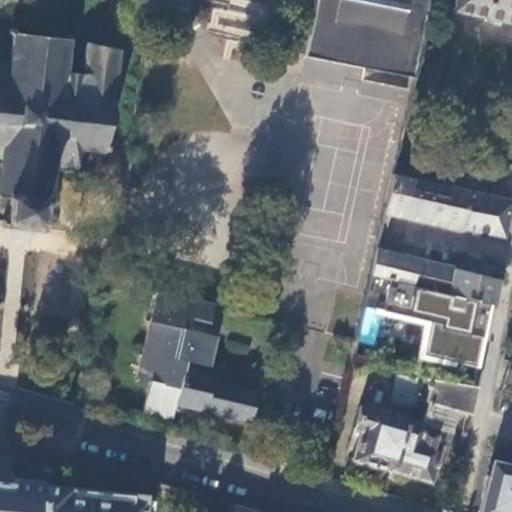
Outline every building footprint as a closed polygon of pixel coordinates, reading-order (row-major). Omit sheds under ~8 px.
[(317,0),(307,57),(412,79),(428,0),(317,0)] [(511,0),(455,0),(453,10),(511,23),(511,0)] [(51,200),(54,171),(76,174),(80,177),(84,174),(81,170),(83,150),(109,153),(110,148),(106,148),(107,144),(111,105),(115,105),(116,100),(112,99),(119,50),(85,44),(81,76),(63,74),(67,45),(70,39),(65,35),(62,39),(16,34),(9,29),(5,34),(10,38),(7,66),(0,65),(0,198),(0,212),(3,214),(3,221),(0,221),(0,227),(7,228),(7,226),(31,229),(30,231),(42,232),(42,226),(36,225),(39,203),(47,204),(50,208),(54,205),(51,200)] [(419,155),(397,149),(391,174),(413,180),(417,166),(419,155)] [(442,172),(491,183),(494,169),(446,157),(442,172)] [(425,182),(429,168),(417,166),(413,180),(425,182)] [(462,228),(469,193),(425,182),(413,180),(391,174),(382,214),(461,233),(462,228)] [(469,193),(462,228),(503,238),(511,203),(469,193)] [(109,264),(120,256),(121,242),(109,240),(96,238),(93,262),(109,264)] [(447,294),(454,266),(375,248),(368,276),(447,294)] [(490,306),(491,306),(497,282),(492,281),(495,269),(478,266),(476,272),(454,266),(447,294),(447,296),(484,304),(490,306)] [(447,294),(368,276),(365,289),(364,295),(361,308),(429,322),(421,356),(470,367),(473,349),(484,304),(447,296),(447,294)] [(212,311),(155,297),(148,324),(151,325),(137,382),(149,385),(141,416),(172,423),(176,409),(249,427),(256,397),(210,386),(211,381),(183,374),(186,364),(208,370),(215,340),(187,334),(189,323),(208,328),(212,311)] [(480,351),(490,306),(484,304),(473,349),(480,351)] [(511,370),(507,370),(502,387),(511,388),(511,370)] [(434,383),(452,386),(454,375),(437,372),(434,383)] [(412,410),(420,381),(396,377),(389,404),(395,406),(395,410),(390,409),(389,412),(379,410),(378,412),(359,407),(352,430),(359,433),(351,461),(358,463),(390,472),(407,409),(412,410)] [(468,416),(474,390),(470,389),(459,387),(452,386),(434,383),(420,381),(412,410),(424,413),(426,405),(453,412),(468,416)] [(407,409),(390,472),(417,480),(427,483),(433,462),(440,463),(452,419),(453,412),(426,405),(424,413),(412,410),(407,409)] [(504,481),(508,466),(491,461),(487,477),(504,481)] [(511,511),(511,466),(508,466),(504,481),(487,477),(477,511),(511,511)] [(0,511),(134,511),(135,511),(139,511),(142,511),(144,497),(40,487),(40,483),(12,479),(12,483),(0,482),(0,511)]
